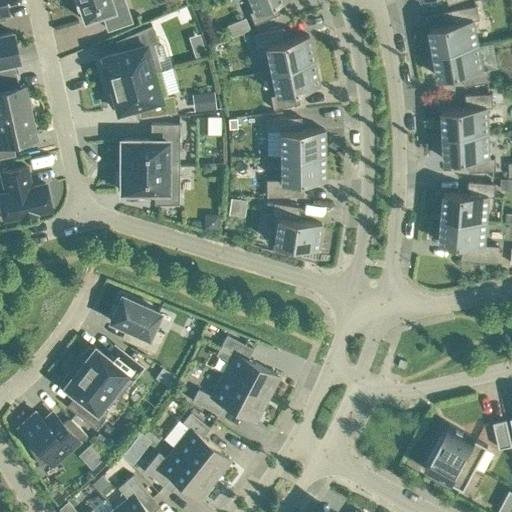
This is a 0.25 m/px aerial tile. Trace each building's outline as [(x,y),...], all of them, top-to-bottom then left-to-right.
[(76,0),(75,1),(76,4),(77,4),(82,17),(81,17),(82,19),(84,18),(83,18),(101,12),(106,26),(105,26),(106,27),(108,27),(107,26),(128,20),(130,20),(129,18),(122,0),(76,0)] [(249,0),(253,9),(248,11),(253,22),(278,12),(273,1),(274,0),(249,0)] [(430,26),(434,51),(478,43),(474,18),(479,17),(477,4),(450,8),(453,21),(430,26)] [(106,71),(109,81),(159,67),(152,42),(158,39),(150,23),(119,36),(123,48),(101,54),(102,58),(97,59),(101,72),(106,71)] [(266,52),(269,68),(313,59),(307,34),(285,38),(282,26),(252,33),(256,54),(266,52)] [(0,58),(16,55),(10,30),(0,32),(0,58)] [(205,52),(201,40),(190,43),(194,55),(205,52)] [(478,43),(434,51),(439,76),(462,72),(464,84),(491,79),(488,67),(483,68),(478,43)] [(313,59),(269,68),(274,93),(269,94),(272,107),(298,102),(295,89),(318,84),(313,59)] [(159,67),(109,81),(111,92),(107,93),(111,106),(115,105),(116,109),(136,103),(139,115),(175,111),(173,92),(166,93),(159,67)] [(0,114),(28,108),(22,83),(3,87),(0,85),(0,114)] [(215,107),(212,90),(191,93),(193,110),(215,107)] [(443,107),(444,133),(488,131),(487,106),(493,105),(492,92),(465,93),(466,106),(443,107)] [(28,108),(0,114),(0,156),(14,153),(11,139),(33,134),(28,108)] [(323,153),(323,128),(300,128),(300,116),(265,116),(265,129),(265,154),(279,154),(323,153)] [(236,126),(235,117),(228,117),(228,126),(236,126)] [(120,138),(120,164),(178,164),(178,121),(149,121),(149,138),(120,138)] [(488,131),(444,133),(445,159),(468,158),(469,170),(496,169),(495,156),(490,156),(488,131)] [(323,153),(279,154),(279,177),(265,178),(265,194),(301,194),(301,180),(324,179),(323,153)] [(0,191),(0,207),(2,218),(19,214),(35,211),(35,210),(50,207),(44,181),(30,185),(25,164),(0,169),(0,171),(4,190),(0,191)] [(178,164),(120,164),(120,173),(116,173),(116,186),(120,186),(120,190),(153,190),(153,202),(177,202),(178,164)] [(444,190),(442,216),(487,219),(489,194),(494,194),(495,182),(469,179),(468,192),(444,190)] [(230,196),(228,212),(235,213),(238,197),(230,196)] [(320,222),(297,218),(299,205),(272,201),(270,214),(276,215),(272,241),(316,248),(320,222)] [(487,219),(442,216),(440,241),(463,243),(461,258),(497,261),(499,244),(485,243),(487,219)] [(127,340),(153,352),(163,331),(151,326),(158,310),(120,293),(108,318),(132,329),(127,340)] [(228,360),(221,372),(266,396),(278,373),(246,357),(252,346),(225,332),(214,353),(228,360)] [(83,357),(77,364),(114,393),(113,393),(117,396),(141,364),(120,348),(112,359),(94,345),(95,345),(93,344),(92,345),(91,347),(87,344),(80,354),(83,357)] [(114,393),(77,364),(72,372),(68,369),(61,378),(64,381),(63,383),(62,382),(61,384),(63,385),(81,399),(72,410),(94,427),(104,415),(99,411),(113,393),(114,393)] [(266,396),(221,372),(210,393),(197,386),(190,398),(217,412),(223,402),(254,418),(266,396)] [(34,410),(17,425),(31,440),(27,443),(38,463),(54,453),(57,456),(56,457),(57,458),(78,439),(77,439),(86,433),(69,417),(62,421),(57,416),(48,425),(34,410)] [(189,427),(174,446),(213,477),(229,457),(201,435),(209,426),(189,410),(180,420),(189,427)] [(493,420),(499,447),(511,444),(506,418),(493,420)] [(442,429),(434,444),(475,466),(487,444),(449,423),(445,431),(442,429)] [(475,466),(434,444),(426,458),(429,460),(425,467),(463,488),(475,466)] [(127,445),(120,454),(131,462),(138,453),(127,445)] [(213,477),(174,446),(165,457),(156,450),(142,468),(162,484),(169,475),(197,497),(213,477)] [(126,497),(113,508),(116,511),(149,511),(142,503),(151,495),(131,472),(116,485),(126,497)] [(498,508),(504,511),(510,511),(511,510),(511,488),(509,487),(498,508)]
